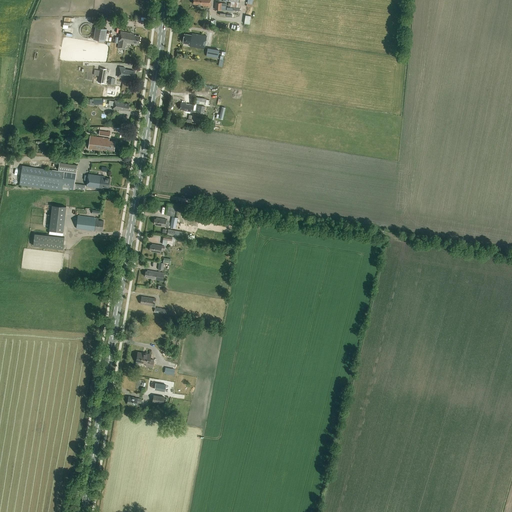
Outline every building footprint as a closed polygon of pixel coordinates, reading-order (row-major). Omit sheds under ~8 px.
[(107,29),(95,27),(93,40),(105,42),(107,29)] [(119,38),(118,48),(126,49),(127,43),(139,45),(140,37),(131,35),(131,34),(121,32),(120,34),(119,34),(119,37),(118,38),(119,38)] [(191,35),(184,34),(183,43),(190,44),(190,47),(204,49),(207,36),(192,34),(191,35)] [(207,49),(206,56),(218,58),(219,51),(207,49)] [(125,68),(119,67),(118,77),(133,80),(134,71),(125,70),(125,68)] [(100,68),(98,81),(104,82),(106,69),(100,68)] [(123,110),(128,111),(129,104),(121,103),(121,102),(114,100),(113,109),(120,110),(120,109),(120,110),(123,110)] [(186,104),(181,103),(180,109),(183,110),(183,111),(197,113),(206,115),(206,112),(204,112),(205,107),(199,106),(198,111),(193,110),(194,105),(189,104),(186,104)] [(109,139),(90,136),(89,142),(115,146),(115,142),(109,141),(109,139)] [(67,138),(63,145),(67,151),(74,151),(78,145),(74,138),(67,138)] [(114,151),(115,146),(89,142),(88,149),(100,151),(101,150),(106,151),(106,150),(114,151)] [(62,172),(22,166),(19,185),(54,190),(62,190),(67,191),(69,190),(69,189),(74,190),(77,165),(59,163),(58,170),(62,171),(62,172)] [(88,174),(86,186),(102,188),(102,187),(108,188),(110,179),(105,178),(105,177),(88,174)] [(52,205),(49,230),(63,232),(66,207),(52,205)] [(176,208),(169,206),(167,215),(174,217),(176,208)] [(98,218),(78,216),(76,229),(95,231),(95,229),(102,230),(103,221),(98,221),(98,218)] [(154,219),(154,224),(155,224),(155,225),(165,227),(166,220),(156,218),(156,219),(154,219)] [(64,237),(34,234),(33,246),(63,249),(64,237)] [(152,244),(152,245),(150,245),(149,250),(151,250),(151,252),(161,253),(161,249),(163,249),(164,246),(152,244)] [(147,270),(147,272),(146,271),(145,277),(146,277),(146,278),(162,281),(163,273),(147,270)] [(152,307),(154,308),(155,304),(152,304),(153,301),(155,302),(156,299),(142,297),(141,298),(140,303),(141,303),(140,304),(152,306),(152,307)] [(151,355),(138,352),(136,362),(146,364),(146,366),(153,367),(154,360),(150,360),(151,355)] [(164,397),(154,395),(153,402),(163,403),(164,397)] [(137,398),(128,397),(127,403),(136,405),(137,402),(141,403),(142,399),(137,398)]
